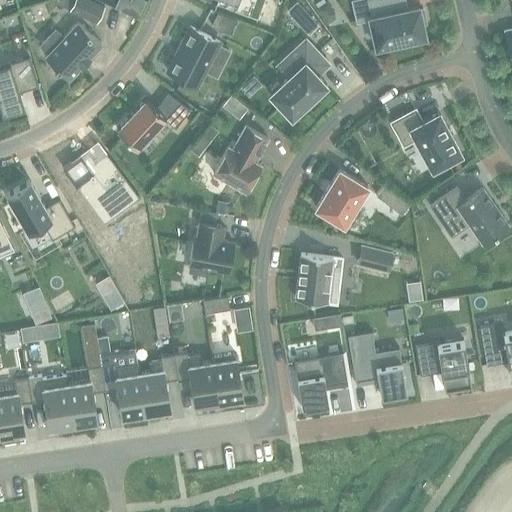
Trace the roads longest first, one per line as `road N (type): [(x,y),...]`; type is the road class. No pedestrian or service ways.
road 1 (residential): [(282,431),(260,303),(261,261),(298,160),(366,93),(417,68),(473,54)]
road 2 (residential): [(282,431),(511,399)]
road 3 (residential): [(161,0),(138,50),(90,103),(63,128),(0,152)]
road 4 (residential): [(282,431),(111,452)]
